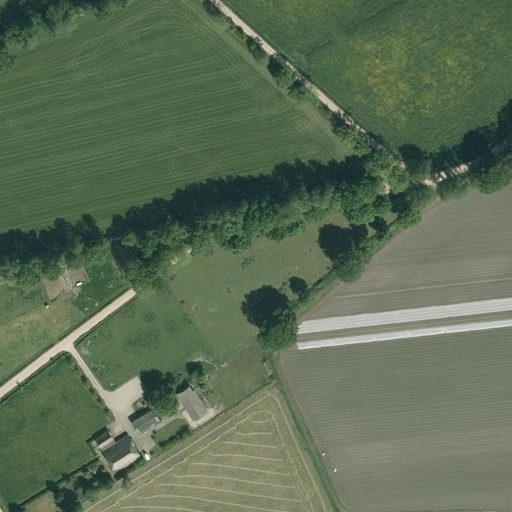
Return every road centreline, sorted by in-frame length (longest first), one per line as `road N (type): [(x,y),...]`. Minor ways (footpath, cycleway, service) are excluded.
road 1 (track): [(0,392),(205,236),(433,178),(511,142)]
road 2 (track): [(214,0),(415,183)]
